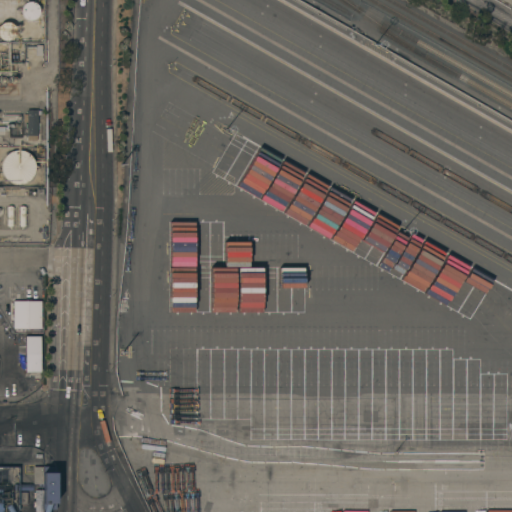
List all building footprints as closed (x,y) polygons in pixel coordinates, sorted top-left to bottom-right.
[(40,13),(39,14),(38,16),(37,17),(36,18),(34,19),(33,19),(31,19),(29,19),(28,19),(26,18),(25,17),(24,16),(23,15),(22,13),(21,11),(21,10),(21,8),(22,7),(22,5),(23,4),(25,2),(26,1),(27,1),(29,0),(32,0),(34,1),(35,1),(37,2),(38,3),(39,5),(40,6),(40,8),(40,9),(40,11),(40,13)] [(16,36),(15,37),(13,38),(12,39),(11,40),(9,40),(7,40),(6,40),(4,40),(3,39),(1,38),(0,37),(0,25),(1,24),(2,23),(4,22),(5,22),(7,22),(9,22),(10,22),(12,23),(13,24),(14,25),(15,26),(16,28),(17,29),(17,31),(17,33),(16,34),(16,36)] [(38,128),(40,128),(40,134),(38,134),(38,135),(37,135),(37,140),(28,140),(28,122),(24,122),(24,114),(28,114),(28,110),(38,109),(38,128)] [(34,176),(32,178),(30,180),(27,182),(24,183),(22,184),(19,184),(16,184),(13,183),(10,182),(8,180),(6,178),(4,175),(3,173),(2,170),(2,167),(2,164),(3,161),(4,158),(6,156),(8,154),(10,152),(13,151),(16,150),(19,150),(22,150),(25,151),(27,152),(30,154),(32,156),(34,158),(35,161),(36,164),(36,167),(36,170),(35,173),(34,176)] [(41,328),(41,300),(12,301),(12,329),(41,328)] [(40,336),(25,336),(24,371),(40,372),(40,336)] [(33,467),(43,466),(43,484),(33,484),(33,467)] [(43,466),(56,466),(56,509),(44,510),(43,466)] [(325,511),(325,495),(340,495),(340,511),(325,511)]
